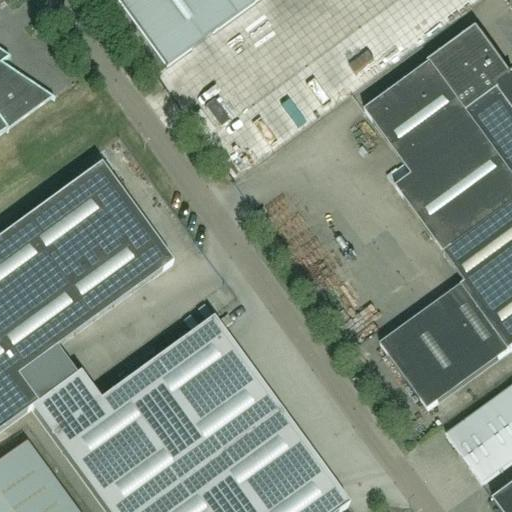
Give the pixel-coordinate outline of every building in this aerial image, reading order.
[(116,0),(166,67),(258,0),(116,0)] [(511,78),(511,77),(511,76),(511,74),(510,76),(477,30),(428,65),(430,68),(366,114),(413,179),(397,191),(466,286),(381,347),(428,413),(511,351),(511,78)] [(8,38),(0,43),(0,172),(69,123),(8,38)] [(100,168),(0,241),(0,434),(31,412),(103,511),(343,511),(348,509),(212,322),(100,404),(79,376),(75,380),(55,352),(172,267),(100,168)] [(511,390),(446,438),(463,461),(481,487),(511,464),(511,390)] [(73,511),(25,446),(0,464),(0,511),(73,511)] [(511,511),(511,491),(492,506),(496,511),(511,511)]
